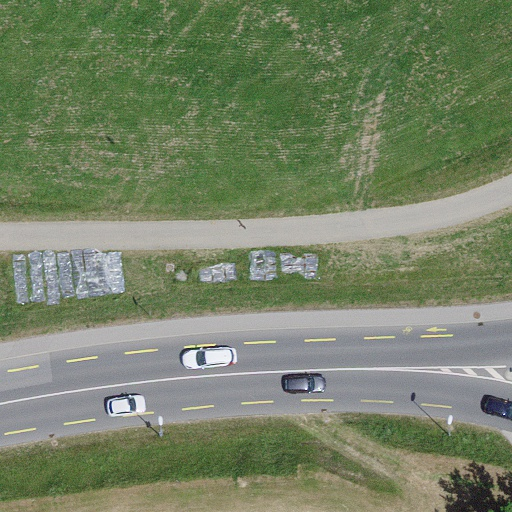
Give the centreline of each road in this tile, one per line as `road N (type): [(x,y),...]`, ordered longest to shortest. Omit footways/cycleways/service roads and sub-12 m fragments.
road 1 (unclassified): [(0,403),(305,371)]
road 2 (unclassified): [(305,371),(511,409)]
road 3 (unclassified): [(511,337),(305,371)]
